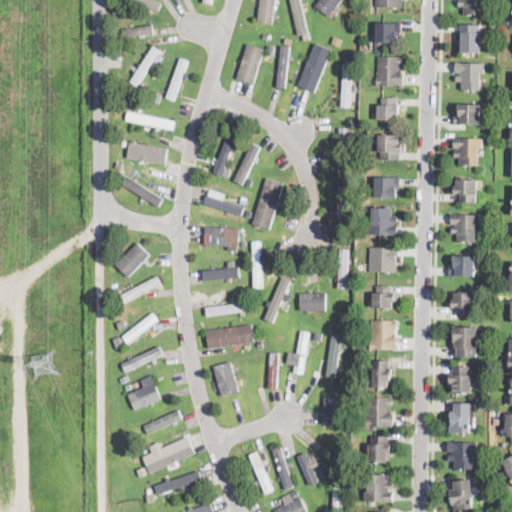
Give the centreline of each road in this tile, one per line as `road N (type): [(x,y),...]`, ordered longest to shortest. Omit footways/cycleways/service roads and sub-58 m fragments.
road 1 (residential): [(244,511),(190,354),(180,260),(185,174),(233,0)]
road 2 (residential): [(420,511),(429,0)]
road 3 (residential): [(99,511),(100,240)]
road 4 (residential): [(100,240),(99,0)]
road 5 (residential): [(207,93),(261,116),(294,151),(310,196),(309,246)]
